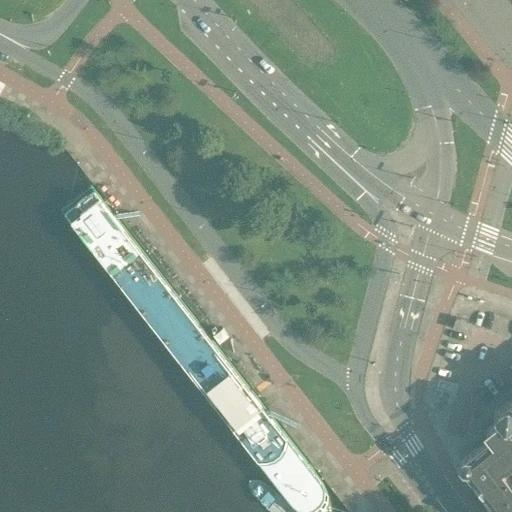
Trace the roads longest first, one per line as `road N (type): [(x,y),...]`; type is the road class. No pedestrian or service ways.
road 1 (tertiary): [(0,41),(86,93),(120,124),(271,323),(358,385)]
road 2 (tertiary): [(307,128),(384,221),(358,385)]
road 3 (tertiary): [(423,479),(397,414),(394,375),(433,214)]
road 4 (secondary): [(307,128),(379,163),(410,157),(422,144),(428,109),(415,51)]
road 5 (secondary): [(192,0),(307,128)]
road 6 (secondary): [(433,214),(446,143),(415,51)]
road 7 (secondary): [(511,139),(398,24)]
road 8 (secondary): [(307,128),(433,214)]
